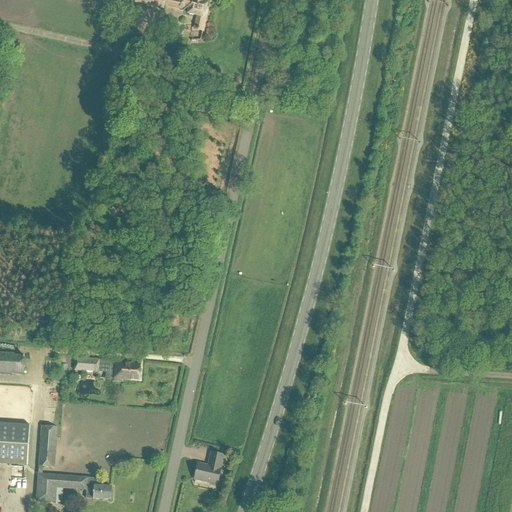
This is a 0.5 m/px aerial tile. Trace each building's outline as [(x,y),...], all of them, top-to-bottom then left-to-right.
[(136,0),(136,3),(163,10),(164,6),(179,10),(179,11),(188,13),(188,15),(197,17),(194,30),(203,32),(208,9),(207,9),(208,4),(205,4),(206,0),(136,0)] [(0,374),(24,375),(25,357),(0,355),(0,374)] [(140,380),(141,367),(131,366),(131,365),(125,365),(125,363),(116,362),(114,382),(123,382),(123,380),(131,381),(131,380),(140,380)] [(60,388),(60,381),(48,381),(48,389),(60,388)] [(0,463),(28,465),(31,426),(0,423),(0,463)] [(54,468),(57,428),(42,427),(37,501),(56,503),(57,489),(87,491),(87,499),(111,501),(112,488),(97,486),(97,479),(43,475),(43,467),(54,468)] [(220,469),(223,456),(211,453),(208,466),(197,464),(194,480),(210,484),(210,485),(217,487),(221,469),(220,469)]
